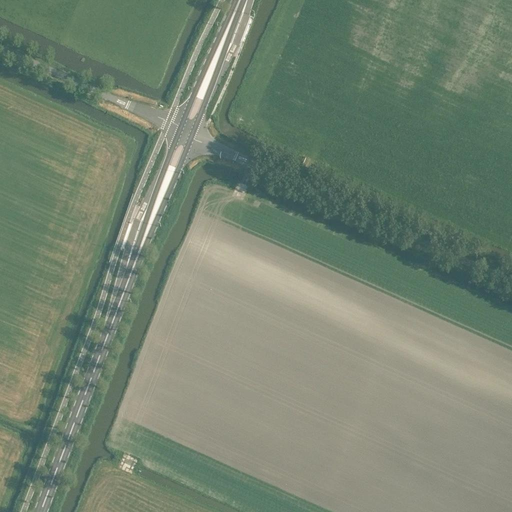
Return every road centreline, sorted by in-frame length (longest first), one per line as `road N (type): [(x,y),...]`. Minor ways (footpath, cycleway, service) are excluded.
road 1 (primary): [(38,511),(184,128)]
road 2 (unclassified): [(511,281),(184,128)]
road 3 (unclassified): [(184,128),(0,45)]
road 4 (primary): [(184,128),(237,0)]
